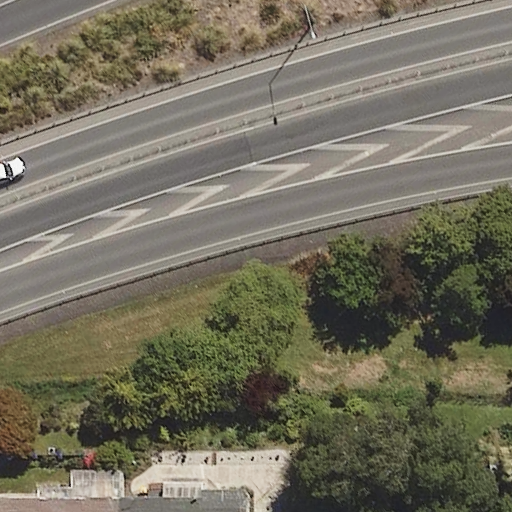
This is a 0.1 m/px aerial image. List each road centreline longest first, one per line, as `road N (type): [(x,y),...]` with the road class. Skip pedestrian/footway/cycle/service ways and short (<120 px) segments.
road 1 (motorway): [(0,187),(251,100),(511,33)]
road 2 (motorway): [(511,77),(201,163),(0,231)]
road 3 (motorway): [(511,163),(424,174),(284,209),(0,294)]
